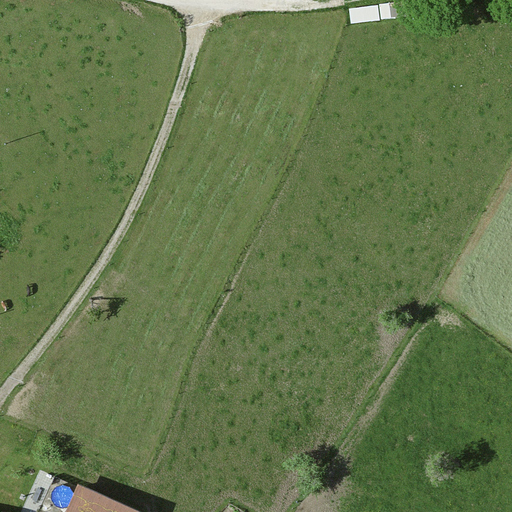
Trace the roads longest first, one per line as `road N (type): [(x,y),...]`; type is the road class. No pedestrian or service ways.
road 1 (track): [(203,6),(140,196),(77,300),(0,398)]
road 2 (track): [(341,0),(262,9),(166,0)]
